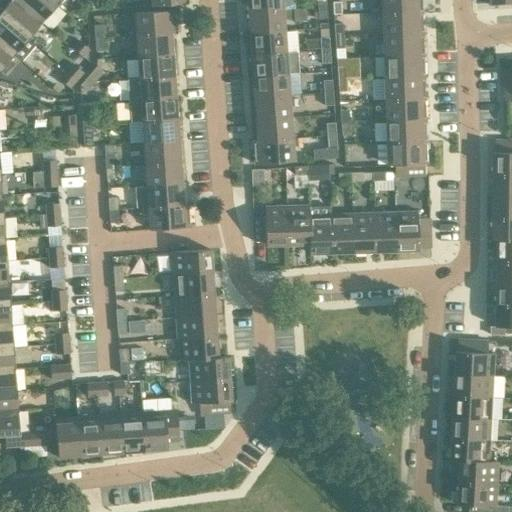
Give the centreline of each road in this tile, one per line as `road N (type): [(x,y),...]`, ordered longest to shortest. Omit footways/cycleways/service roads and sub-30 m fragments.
road 1 (residential): [(0,489),(212,461),(265,392),(255,304)]
road 2 (residential): [(255,304),(231,236),(219,0)]
road 3 (residential): [(435,281),(469,270),(465,37)]
road 4 (unclassified): [(430,511),(435,281)]
road 5 (residential): [(255,304),(280,288),(435,281)]
